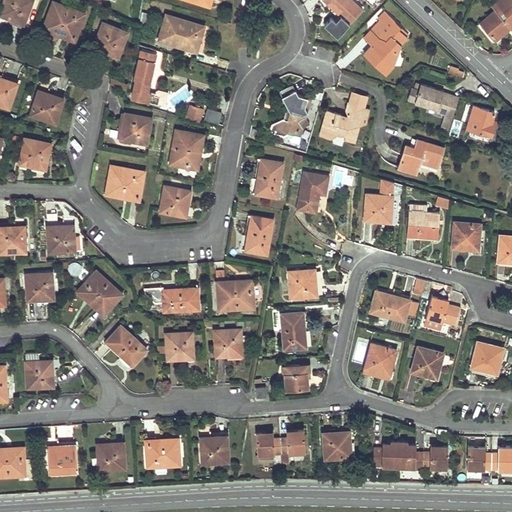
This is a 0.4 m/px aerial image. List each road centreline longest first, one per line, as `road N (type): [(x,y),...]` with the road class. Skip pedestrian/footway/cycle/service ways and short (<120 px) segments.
road 1 (tertiary): [(17,511),(251,497),(511,504)]
road 2 (residential): [(279,0),(295,18),(295,42),(243,95),(214,227),(195,237),(136,241),(80,191)]
road 3 (residential): [(337,395),(355,277),(367,260),(388,258),(471,281)]
road 4 (residential): [(123,411),(314,403),(337,395)]
road 5 (residential): [(80,191),(94,87),(83,75),(0,47)]
road 6 (residential): [(123,411),(102,374),(60,334),(0,331)]
road 7 (residential): [(0,419),(123,411)]
